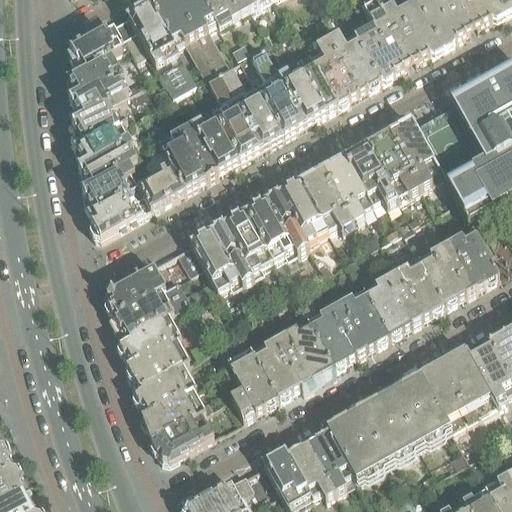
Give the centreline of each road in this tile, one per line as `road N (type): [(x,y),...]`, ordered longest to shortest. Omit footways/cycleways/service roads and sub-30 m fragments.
road 1 (residential): [(60,301),(511,48)]
road 2 (residential): [(511,309),(146,511)]
road 3 (tertiary): [(60,301),(22,53)]
road 4 (tertiary): [(130,511),(60,301)]
road 5 (tertiary): [(29,311),(92,511)]
road 6 (tertiary): [(0,115),(29,311)]
road 7 (residential): [(130,0),(22,53)]
